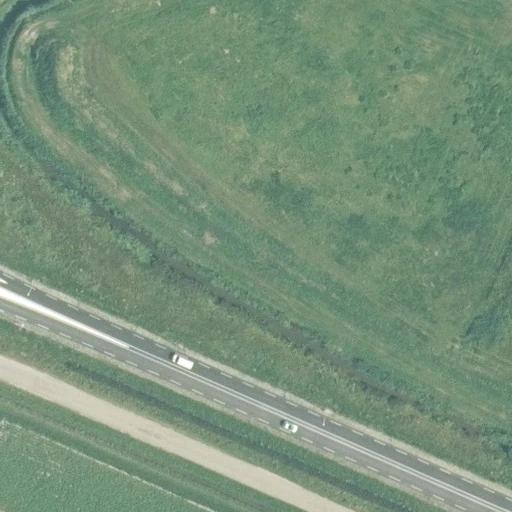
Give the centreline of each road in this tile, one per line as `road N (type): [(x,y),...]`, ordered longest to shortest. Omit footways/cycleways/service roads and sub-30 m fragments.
road 1 (primary): [(497,511),(1,293)]
road 2 (unclassified): [(332,511),(0,368)]
